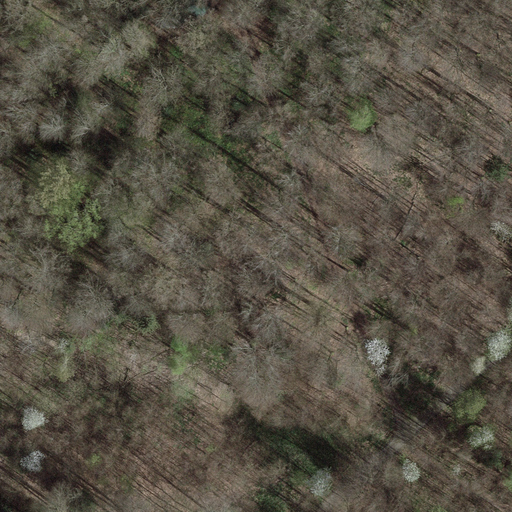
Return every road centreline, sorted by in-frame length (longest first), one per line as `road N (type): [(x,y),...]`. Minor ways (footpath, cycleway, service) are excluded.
road 1 (track): [(236,0),(360,256),(401,440)]
road 2 (track): [(511,341),(328,511)]
